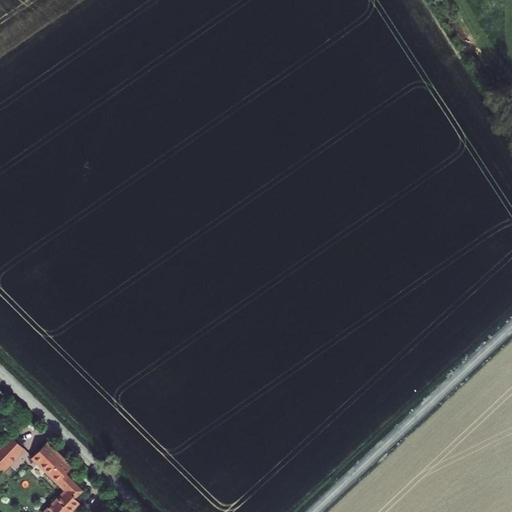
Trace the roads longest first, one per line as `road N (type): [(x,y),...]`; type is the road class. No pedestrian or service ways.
road 1 (tertiary): [(314,511),(511,327)]
road 2 (tertiary): [(0,372),(148,511)]
